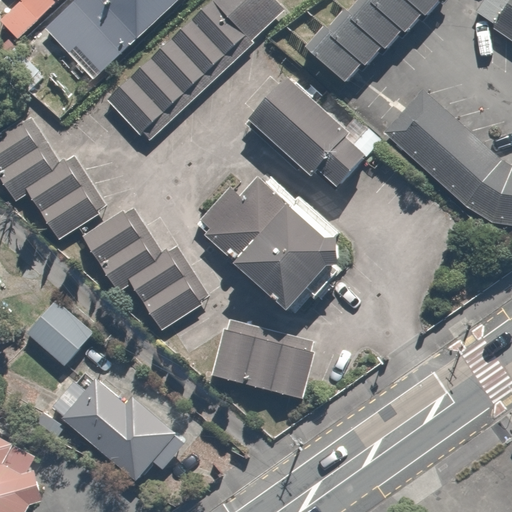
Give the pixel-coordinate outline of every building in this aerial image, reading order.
[(9,0),(0,10),(0,23),(19,41),(32,27),(57,0),(9,0)] [(57,0),(32,27),(64,56),(73,47),(105,77),(177,0),(57,0)] [(285,10),(275,0),(214,0),(107,101),(141,136),(144,133),(151,141),(254,44),(251,41),(285,10)] [(363,0),(310,49),(345,87),(439,0),(363,0)] [(511,1),(491,33),(511,46),(511,1)] [(366,157),(290,80),(248,121),(325,198),(366,157)] [(511,166),(502,160),(424,92),(387,134),(453,194),(468,209),(491,224),(511,227),(511,166)] [(65,159),(59,163),(31,118),(22,123),(20,119),(0,131),(0,178),(15,203),(29,194),(58,241),(100,215),(98,211),(107,205),(76,156),(67,162),(65,159)] [(324,239),(256,177),(240,196),(230,187),(200,221),(210,230),(204,236),(235,266),(287,312),(327,267),(339,267),(338,239),(324,239)] [(169,250),(163,253),(134,208),(125,214),(123,211),(83,237),(119,293),(132,285),(162,331),(204,305),(201,301),(210,296),(179,246),(170,252),(169,250)] [(91,333),(48,297),(20,330),(63,367),(91,333)] [(223,329),(211,376),(304,401),(316,354),(311,352),(313,342),(232,320),(229,331),(223,329)] [(174,426),(131,392),(123,402),(90,375),(80,387),(70,379),(46,409),(134,477),(174,426)] [(0,511),(19,511),(49,460),(0,432),(0,511)]
